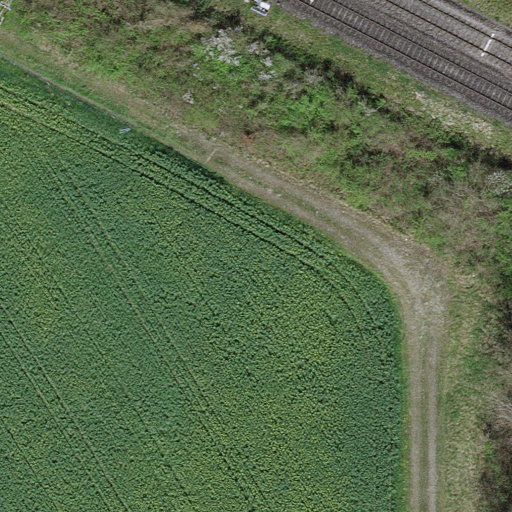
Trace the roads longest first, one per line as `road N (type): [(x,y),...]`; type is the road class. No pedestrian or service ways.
road 1 (track): [(427,511),(426,299),(412,264),(390,250)]
road 2 (track): [(165,122),(390,250)]
